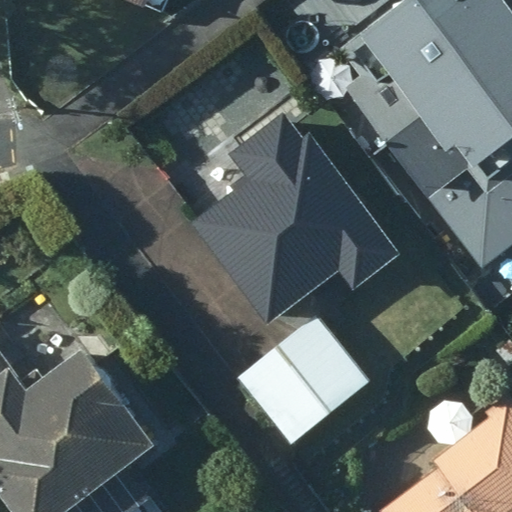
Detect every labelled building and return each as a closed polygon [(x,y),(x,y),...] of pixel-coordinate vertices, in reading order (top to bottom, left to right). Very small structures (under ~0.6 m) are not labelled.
[(120,0),(153,14),(159,0),(120,0)] [(511,9),(505,0),(493,0),(472,17),(459,0),(408,0),(348,44),(373,77),(352,95),(470,248),(511,215),(511,9)] [(256,186),(198,228),(277,333),(347,281),(361,300),(409,264),(298,114),(236,159),(256,186)] [(371,389),(320,325),(249,381),(299,446),(371,389)] [(62,511),(164,439),(90,338),(27,384),(0,346),(0,471),(29,511),(62,511)] [(511,511),(511,394),(511,395),(424,460),(431,469),(374,511),(375,511),(511,511)]
